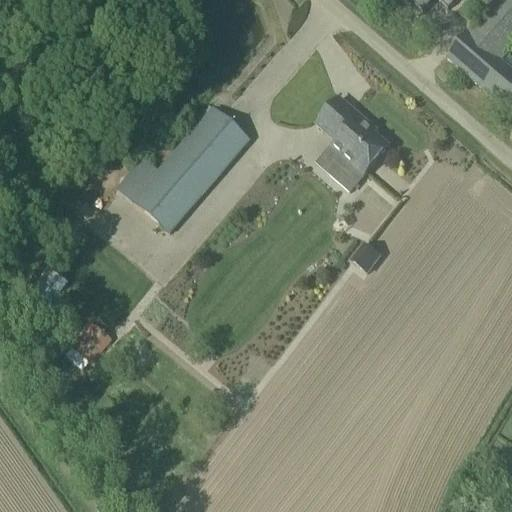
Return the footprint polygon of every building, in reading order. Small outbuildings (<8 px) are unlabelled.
[(508,57),(511,52),(511,0),(499,0),(446,61),(511,118),(511,60),(511,61),(508,57)] [(327,152),(341,164),(329,178),(348,195),(361,181),(388,150),(363,128),(366,125),(338,101),(316,127),(335,144),(327,152)] [(142,164),(116,193),(168,238),(248,146),(215,117),(173,165),(168,161),(156,176),(142,164)] [(365,276),(367,278),(381,259),(379,258),(363,246),(349,264),(365,276)] [(88,325),(68,348),(90,368),(111,344),(88,325)]
